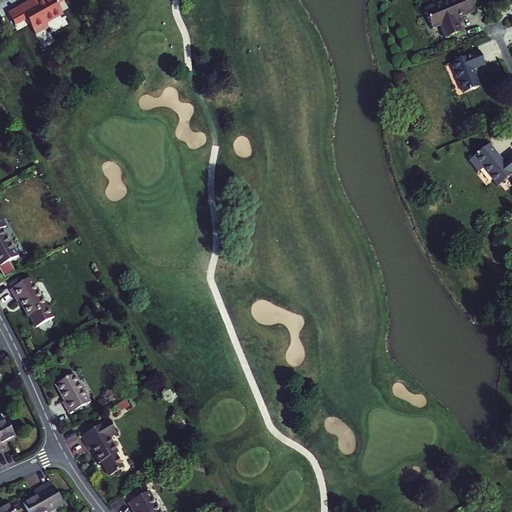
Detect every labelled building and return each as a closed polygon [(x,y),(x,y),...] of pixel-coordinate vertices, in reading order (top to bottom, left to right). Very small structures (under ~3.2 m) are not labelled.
[(24,18),(31,30),(59,14),(52,1),(53,0),(29,0),(18,7),(24,18)] [(468,0),(446,0),(447,0),(424,10),(432,29),(439,26),(445,38),(461,32),(458,24),(456,19),(460,17),(473,12),(468,0)] [(7,13),(13,25),(24,18),(18,7),(7,13)] [(484,64),(479,52),(451,63),(463,93),(479,87),(471,69),(484,64)] [(511,153),(503,161),(489,144),(470,160),(478,171),(483,167),(498,186),(511,174),(511,153)] [(0,266),(17,257),(2,230),(5,228),(1,221),(3,220),(1,217),(0,217),(0,266)] [(11,289),(9,290),(16,303),(19,301),(28,316),(30,315),(37,327),(53,317),(47,306),(45,306),(29,279),(22,283),(20,279),(9,285),(11,289)] [(73,375),(55,385),(64,401),(61,403),(68,415),(89,403),(73,375)] [(6,419),(0,422),(0,451),(3,449),(1,445),(15,437),(6,419)] [(108,422),(81,437),(87,449),(90,447),(99,463),(101,462),(109,476),(122,469),(114,455),(116,453),(108,438),(115,434),(108,422)] [(35,495),(23,503),(27,511),(48,511),(62,504),(49,482),(33,491),(35,495)] [(160,511),(149,492),(128,503),(133,511),(160,511)] [(0,511),(14,511),(9,503),(0,508),(0,511)]
